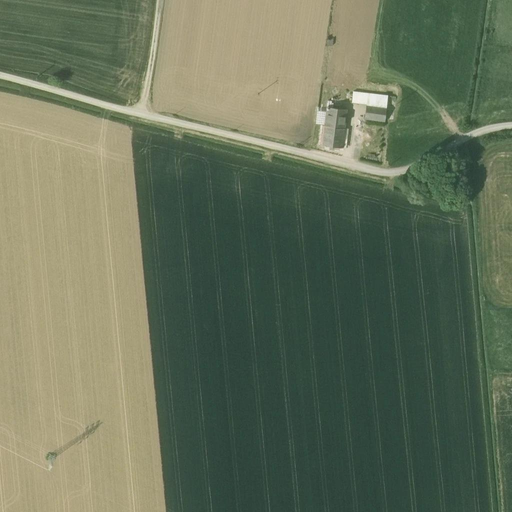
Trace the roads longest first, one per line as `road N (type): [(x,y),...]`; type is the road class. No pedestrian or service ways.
road 1 (unclassified): [(143,110),(391,168),(511,121)]
road 2 (unclassified): [(0,71),(143,110)]
